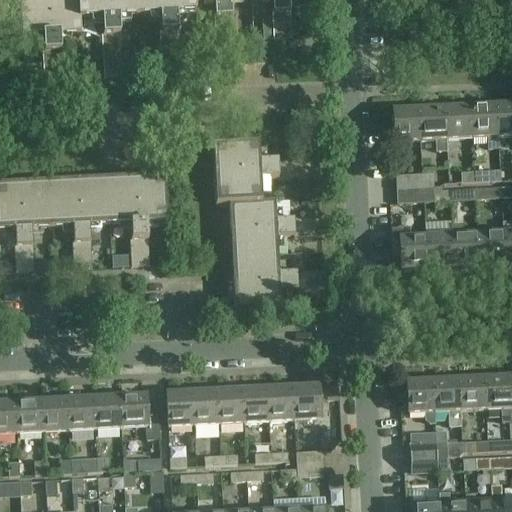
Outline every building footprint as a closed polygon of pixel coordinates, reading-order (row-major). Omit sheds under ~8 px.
[(80,21),(80,20),(78,20),(77,0),(19,0),(21,38),(42,37),(43,54),(43,55),(55,54),(60,54),(59,36),(81,35),(80,21)] [(77,0),(78,20),(80,20),(80,21),(101,20),(102,37),(102,38),(114,37),(119,37),(118,19),(139,18),(138,0),(77,0)] [(193,3),(192,3),(192,0),(138,0),(139,18),(159,18),(160,34),(160,35),(172,35),(177,35),(176,17),(193,16),(193,3)] [(214,18),(214,19),(226,19),(231,18),(230,1),(245,0),(192,0),(192,3),(193,3),(213,2),(214,18)] [(270,0),(272,16),(272,17),(283,16),(288,16),(287,0),(270,0)] [(511,107),(495,109),(497,141),(511,140),(511,107)] [(497,141),(495,109),(469,110),(471,142),(487,141),(487,152),(498,152),(497,141)] [(443,111),(445,143),(471,142),(469,110),(443,111)] [(445,143),(443,111),(418,113),(419,145),(433,144),(434,155),(445,155),(445,143)] [(419,145),(418,113),(391,114),(392,146),(419,145)] [(227,205),(260,204),(260,184),(276,182),(277,182),(277,171),(276,166),(259,167),(258,148),(211,151),(214,209),(227,208),(227,205)] [(276,184),(284,184),(284,171),(277,171),(277,182),(276,182),(276,184)] [(472,174),(473,185),(501,184),(500,173),(486,174),(472,174)] [(473,185),(472,174),(460,175),(460,186),(473,185)] [(422,191),(435,190),(435,176),(421,177),(422,191)] [(398,192),(422,191),(421,177),(398,178),(398,192)] [(147,242),(146,224),(166,224),(164,178),(106,181),(108,226),(129,225),(130,242),(130,243),(141,243),(147,242)] [(71,228),(72,245),(72,246),(84,246),(89,245),(88,227),(108,226),(106,181),(48,184),(50,229),(71,228)] [(50,229),(48,184),(0,186),(0,232),(13,232),(14,248),(14,249),(26,249),(31,248),(30,230),(50,229)] [(435,190),(422,191),(422,205),(436,204),(435,190)] [(422,191),(398,192),(399,206),(422,205),(422,191)] [(474,202),(473,191),(460,192),(461,203),(474,202)] [(473,191),(474,202),(488,201),(487,191),(473,191)] [(275,224),(274,203),(260,204),(227,205),(227,208),(230,261),(276,258),(276,240),(292,239),(293,239),(293,228),(293,223),(275,224)] [(502,236),(503,268),(511,267),(511,224),(502,225),(502,236)] [(449,238),(451,271),(477,270),(475,237),(462,238),(462,227),(449,228),(449,238)] [(390,261),(399,261),(399,273),(426,272),(424,240),(408,240),(408,233),(389,234),(390,261)] [(502,236),(475,237),(477,270),(503,268),(502,236)] [(451,271),(449,238),(424,240),(426,272),(436,272),(436,275),(439,276),(447,276),(449,274),(449,271),(451,271)] [(276,258),(230,261),(233,315),(279,313),(278,294),(295,293),(295,292),(296,292),(295,280),(295,275),(277,276),(276,258)] [(511,413),(509,380),(483,381),(485,414),(499,413),(499,425),(511,425),(511,413)] [(458,415),(485,414),(483,381),(457,382),(458,415)] [(448,430),(459,430),(458,415),(457,382),(431,383),(433,416),(448,416),(448,430)] [(406,418),(433,416),(431,383),(405,385),(406,418)] [(292,390),(293,424),(319,422),(317,389),(292,390)] [(266,392),(268,425),(293,424),(292,390),(266,392)] [(241,393),(243,426),(268,425),(266,392),(241,393)] [(216,394),(218,428),(243,426),(241,393),(216,394)] [(191,395),(193,429),(218,428),(216,394),(191,395)] [(193,429),(191,395),(165,397),(167,430),(193,429)] [(144,398),(117,399),(119,432),(146,430),(146,443),(159,442),(158,417),(145,418),(144,398)] [(93,433),(119,432),(117,399),(91,401),(93,433)] [(93,433),(91,401),(66,402),(68,434),(93,433)] [(68,434),(66,402),(39,403),(41,436),(68,434)] [(41,436),(39,403),(13,405),(15,437),(41,436)] [(0,437),(15,437),(13,405),(0,405),(0,437)] [(511,442),(486,444),(487,455),(511,453),(511,442)] [(487,455),(486,444),(460,445),(461,457),(461,456),(487,455)] [(270,456),(270,465),(287,464),(286,455),(284,455),(284,451),(275,452),(275,445),(270,446),(271,456),(270,456)] [(461,457),(460,445),(435,446),(435,460),(446,460),(458,460),(461,457)] [(435,460),(435,446),(409,448),(409,461),(435,460)] [(295,468),(322,467),(321,454),(295,455),(295,468)] [(270,465),(270,456),(253,457),(254,466),(270,465)] [(220,468),(220,458),(203,459),(204,469),(220,468)] [(220,458),(220,468),(237,467),(236,458),(220,458)] [(511,459),(487,461),(488,472),(495,472),(500,471),(511,470),(511,459)] [(169,471),(185,469),(185,460),(168,461),(169,471)] [(435,460),(409,461),(410,475),(436,474),(435,460)] [(446,460),(435,460),(436,474),(447,474),(446,460)] [(95,475),(95,461),(85,462),(85,476),(95,475)] [(95,461),(95,475),(107,474),(106,461),(95,461)] [(488,472),(487,461),(474,461),(475,472),(488,472)] [(122,463),(124,485),(124,490),(135,490),(134,462),(122,463)] [(161,462),(136,463),(137,475),(161,474),(161,462)] [(60,477),(71,476),(70,463),(59,463),(60,477)] [(34,478),(45,477),(44,464),(33,464),(34,478)] [(7,480),(19,479),(18,465),(7,466),(7,480)] [(322,467),(295,468),(295,472),(296,481),(322,479),(322,467)] [(296,481),(295,472),(279,473),(280,482),(296,481)] [(246,475),(246,484),(262,483),(262,474),(246,475)] [(149,496),(163,495),(162,475),(148,475),(149,496)] [(246,484),(246,475),(229,476),(229,485),(246,484)] [(195,477),(196,487),(212,486),(212,476),(195,477)] [(196,487),(195,477),(179,478),(179,488),(196,487)] [(108,481),(96,481),(96,495),(108,494),(108,481)] [(83,495),(82,482),(70,482),(71,496),(83,495)] [(45,497),(56,497),(55,483),(44,484),(45,497)] [(488,484),(489,504),(489,511),(511,511),(511,503),(501,504),(501,484),(488,484)] [(19,499),(30,498),(29,485),(18,485),(19,499)] [(463,511),(489,511),(489,504),(474,505),(474,497),(463,498),(463,506),(463,511)]
